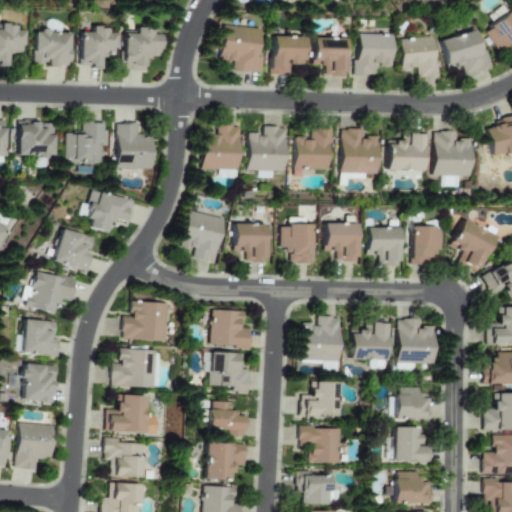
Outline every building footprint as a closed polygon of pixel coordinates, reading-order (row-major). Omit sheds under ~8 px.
[(511,50),(511,29),(499,13),(475,30),(491,52),(498,47),(504,56),(511,50)] [(18,54),(18,31),(10,31),(10,25),(0,25),(0,65),(2,65),(2,54),(18,54)] [(257,73),(258,58),(253,58),(255,29),(217,26),(215,63),(229,64),(229,72),(257,73)] [(76,32),(75,65),(87,66),(87,70),(96,70),(96,55),(112,56),(113,34),(104,33),(104,28),(89,28),(89,33),(76,32)] [(157,35),(149,35),(149,29),(133,29),(133,34),(120,34),(119,70),(141,71),(142,58),(157,58),(157,35)] [(28,66),(64,67),(66,32),(29,31),(28,66)] [(455,64),(458,75),(484,68),(480,52),(471,54),(465,31),(429,41),(437,69),(455,64)] [(383,68),(383,35),(348,35),(348,76),(367,77),(367,68),(383,68)] [(429,79),(425,37),(389,40),(392,72),(411,70),(412,80),(429,79)] [(262,75),(285,75),(285,66),(296,66),(296,38),(262,38),(262,75)] [(304,39),(304,66),(319,66),(319,77),(338,77),(338,39),(304,39)] [(13,156),(50,157),(50,126),(36,126),(36,120),(14,120),(13,156)] [(511,151),(511,128),(510,120),(478,128),(485,158),(511,151)] [(61,166),(99,165),(98,123),(78,123),(78,133),(60,133),(61,166)] [(148,170),(148,138),(134,138),(134,125),(112,124),(112,169),(148,170)] [(235,170),(236,126),(213,126),(213,133),(198,133),(197,170),(235,170)] [(282,128),(259,128),(259,134),(244,134),(243,171),(281,172),(282,128)] [(287,140),(287,171),(323,172),(324,130),(305,130),(305,140),(287,140)] [(358,131),(334,131),(334,175),(371,175),(371,137),(358,137),(358,131)] [(427,133),(425,177),(463,179),(465,139),(450,139),(451,134),(427,133)] [(379,172),(417,172),(417,135),(400,135),(400,143),(379,143),(379,172)] [(84,228),(106,234),(110,220),(124,223),(129,203),(88,192),(80,219),(86,221),(84,228)] [(219,218),(182,212),(176,247),(190,250),(188,258),(211,262),(219,218)] [(471,273),(487,237),(453,223),(441,249),(455,255),(451,264),(471,273)] [(228,252),(243,252),(243,263),(261,263),(262,225),(229,225),(228,252)] [(348,225),(313,226),(314,253),(331,253),(331,262),(349,262),(348,225)] [(302,263),(302,226),(273,226),(273,253),(281,253),(281,263),(302,263)] [(402,266),(431,266),(431,229),(402,229),(402,266)] [(86,253),(90,238),(57,230),(48,263),(83,272),(88,253),(86,253)] [(389,230),(356,230),(356,257),(373,257),(373,267),(389,267),(389,230)] [(504,300),(511,295),(511,261),(510,258),(474,279),(485,297),(498,289),(504,300)] [(72,281),(32,271),(28,288),(23,287),(18,306),(53,315),(57,299),(67,302),(72,281)] [(117,340),(161,341),(163,303),(126,302),(126,317),(118,317),(117,340)] [(511,309),(492,309),(492,331),(481,330),(481,346),(511,346),(511,309)] [(205,346),(245,348),(246,329),(238,329),(238,312),(206,311),(205,346)] [(332,318),(310,318),(310,325),(293,324),(293,363),(331,364),(332,318)] [(51,338),(52,322),(19,321),(18,355),(53,357),(54,338),(51,338)] [(427,365),(427,321),(389,321),(389,365),(427,365)] [(341,362),(380,362),(380,324),(362,324),(362,332),(341,332),(341,362)] [(151,388),(152,350),(115,350),(114,364),(107,364),(106,387),(151,388)] [(238,354),(205,353),(205,363),(203,363),(203,371),(204,371),(204,387),(229,388),(229,392),(244,392),(245,370),(238,370),(238,354)] [(511,386),(511,354),(487,354),(487,363),(477,363),(477,386),(511,386)] [(333,363),(317,362),(317,371),(333,372),(333,363)] [(15,402),(50,403),(52,366),(17,365),(15,402)] [(294,403),(294,418),(330,418),(330,384),(303,384),(303,403),(294,403)] [(384,420),(422,420),(422,397),(411,397),(411,389),(384,389),(384,420)] [(511,432),(511,395),(487,395),(487,411),(477,411),(477,432),(511,432)] [(142,397),(114,396),(114,411),(102,411),(102,432),(141,433),(142,397)] [(227,403),(204,402),(203,429),(224,430),(224,438),(240,438),(241,415),(226,414),(227,403)] [(11,469),(32,470),(32,458),(48,459),(50,426),(13,424),(11,469)] [(334,429),(292,428),(291,449),(302,449),(302,465),(333,465),(334,429)] [(384,429),(384,463),(417,463),(417,429),(384,429)] [(511,437),(485,437),(485,454),(476,454),(476,476),(511,476),(511,437)] [(138,444),(114,444),(115,439),(99,439),(98,460),(106,460),(105,477),(137,478),(138,444)] [(240,445),(200,444),(199,479),(228,480),(229,466),(240,466),(240,445)] [(423,505),(423,483),(412,483),(412,473),(384,473),(384,505),(404,505),(423,505)] [(290,506),(323,506),(323,474),(290,474),(290,506)] [(511,511),(511,483),(476,483),(476,503),(485,503),(485,511),(511,511)] [(135,511),(137,485),(106,484),(105,499),(97,498),(96,511),(135,511)] [(194,511),(234,511),(235,505),(228,504),(228,488),(196,487),(194,511)]
